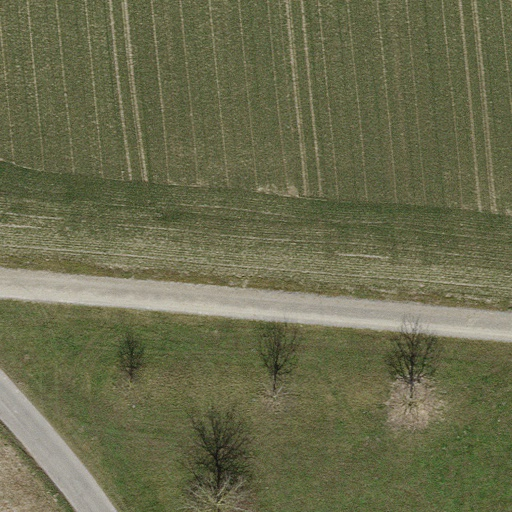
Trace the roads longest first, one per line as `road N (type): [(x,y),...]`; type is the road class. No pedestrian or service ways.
road 1 (track): [(0,280),(511,326)]
road 2 (track): [(95,511),(55,448),(0,397)]
